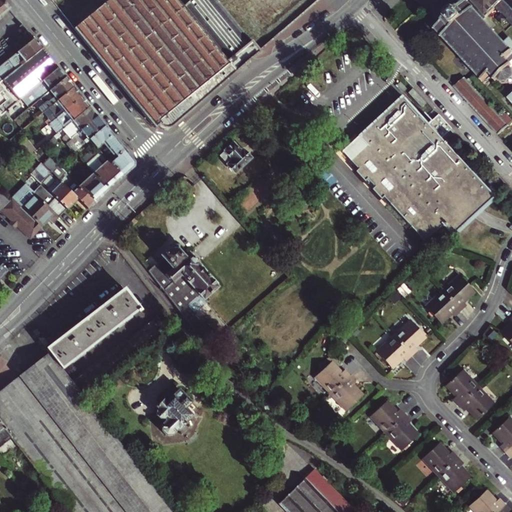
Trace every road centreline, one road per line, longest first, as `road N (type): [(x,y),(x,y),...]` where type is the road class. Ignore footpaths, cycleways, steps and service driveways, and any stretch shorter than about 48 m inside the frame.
road 1 (residential): [(109,228),(264,418),(397,511)]
road 2 (unknown): [(404,54),(327,141),(411,252)]
road 3 (residential): [(356,2),(511,172)]
road 4 (tertiary): [(25,0),(156,158)]
road 5 (secondary): [(313,38),(249,73),(156,158)]
road 6 (secondary): [(166,170),(313,38)]
road 7 (residential): [(511,259),(493,305),(435,367),(428,387)]
road 8 (secondary): [(0,332),(109,228)]
road 9 (secondary): [(99,216),(0,322)]
road 10 (residential): [(428,387),(433,402),(511,481)]
